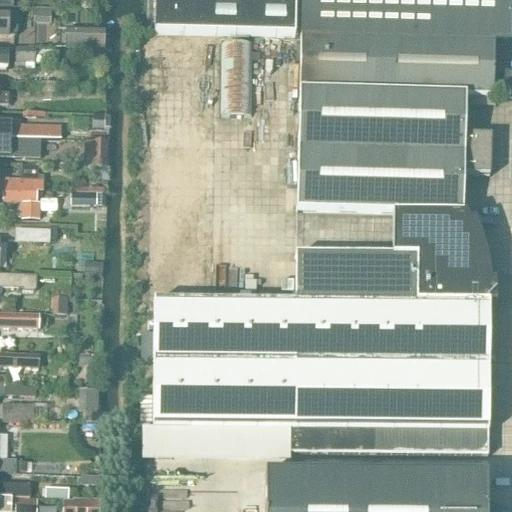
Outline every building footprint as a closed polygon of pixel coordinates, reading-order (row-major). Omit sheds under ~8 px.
[(0,0),(0,10),(12,11),(12,0),(0,0)] [(57,0),(56,10),(64,11),(65,1),(57,0)] [(156,0),(156,17),(155,31),(155,38),(294,41),(295,1),(258,0),(156,0)] [(511,0),(301,0),(296,216),(392,219),(464,220),(465,177),(491,177),(492,141),(465,140),(466,99),(492,99),(494,45),(510,45),(511,0)] [(12,16),(0,16),(0,38),(12,39),(16,36),(16,19),(12,16)] [(98,31),(66,31),(65,51),(97,51),(98,31)] [(251,46),(221,45),(220,118),(250,119),(251,46)] [(34,52),(16,51),(15,65),(34,66),(34,65),(50,65),(50,53),(34,53),(34,52)] [(511,74),(503,74),(503,99),(511,99),(511,74)] [(0,108),(8,109),(8,97),(0,96),(0,108)] [(23,115),(23,126),(44,127),(44,116),(23,115)] [(104,118),(94,118),(94,131),(104,131),(104,118)] [(0,141),(44,143),(61,143),(61,129),(10,128),(10,122),(0,122),(0,141)] [(0,160),(44,162),(44,154),(44,143),(0,141),(0,160)] [(85,145),(84,169),(89,169),(105,169),(106,145),(85,145)] [(36,168),(18,168),(18,183),(36,184),(36,168)] [(89,169),(89,182),(107,182),(107,169),(105,169),(89,169)] [(0,193),(35,195),(35,194),(42,194),(42,184),(36,184),(18,183),(1,182),(1,185),(0,185),(0,193)] [(35,195),(0,193),(0,202),(2,203),(2,206),(22,206),(22,219),(34,219),(35,195)] [(95,196),(71,196),(71,207),(95,208),(95,196)] [(295,306),(152,305),(152,337),(152,367),(151,399),(151,432),(289,433),(289,457),(487,459),(487,435),(489,307),(495,307),(495,287),(490,287),(489,285),(489,284),(489,281),(488,277),(487,273),(486,268),(485,263),(484,258),(483,255),(482,251),(480,246),(479,240),(477,235),(475,230),(474,227),(472,223),(467,226),(464,220),(392,219),(391,259),(295,258),(295,306)] [(49,234),(15,233),(14,246),(49,247),(49,234)] [(101,266),(84,265),(83,277),(101,277),(101,266)] [(36,278),(0,277),(0,296),(1,296),(1,291),(22,292),(22,295),(33,295),(36,293),(36,278)] [(55,301),(55,317),(66,318),(67,301),(55,301)] [(39,319),(0,317),(0,329),(39,331),(39,319)] [(38,359),(0,357),(0,370),(38,372),(38,359)] [(27,391),(5,390),(0,390),(0,400),(4,400),(27,400),(27,391)] [(79,393),(79,416),(97,416),(98,404),(98,393),(79,393)] [(27,414),(6,413),(5,425),(27,426),(27,414)] [(15,465),(15,475),(26,475),(27,465),(15,465)] [(484,511),(485,478),(265,477),(264,511),(484,511)] [(81,480),(81,489),(90,489),(91,480),(81,480)] [(0,500),(10,501),(15,501),(28,501),(29,488),(0,487),(0,500)] [(35,492),(33,494),(33,498),(35,500),(39,500),(41,498),(41,494),(39,492),(35,492)] [(0,500),(0,511),(9,511),(10,501),(0,500)] [(35,511),(36,502),(28,501),(15,501),(14,511),(35,511)] [(74,503),(73,511),(97,511),(97,504),(97,503),(95,503),(74,502),(74,503)]
